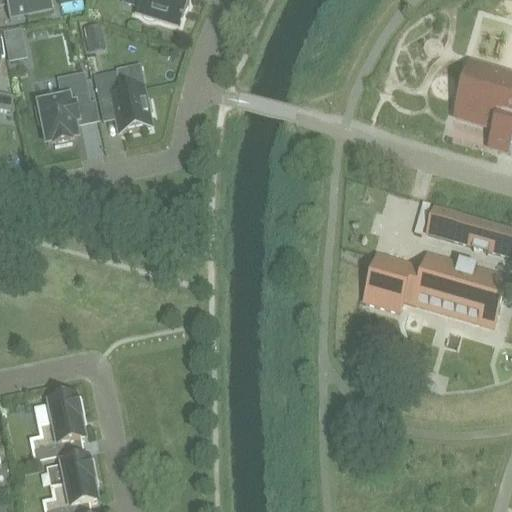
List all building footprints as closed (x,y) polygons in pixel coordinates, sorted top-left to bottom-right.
[(9,22),(53,13),(53,15),(54,14),(51,0),(0,0),(0,9),(7,8),(9,22)] [(141,0),(137,15),(179,28),(183,14),(187,11),(189,6),(187,1),(187,0),(141,0)] [(84,31),(89,56),(106,53),(101,28),(84,31)] [(489,150),(511,156),(511,79),(470,67),(454,120),(495,132),(489,150)] [(116,76),(93,80),(100,116),(115,113),(119,137),(149,131),(147,118),(151,117),(148,103),(144,104),(141,91),(131,94),(129,85),(118,87),(116,76)] [(40,111),(36,112),(39,129),(44,128),(48,148),(54,147),(55,151),(72,147),(72,143),(77,142),(74,128),(80,126),(77,110),(91,107),(85,77),(58,83),(62,104),(40,109),(40,111)] [(486,253),(485,256),(487,257),(488,254),(511,261),(511,234),(435,212),(428,237),(442,241),(473,250),(472,253),(474,253),(475,250),(486,253)] [(374,273),(405,282),(407,275),(404,274),(407,265),(379,257),(374,273)] [(407,275),(405,282),(410,284),(404,305),(468,323),(469,319),(480,322),(479,327),(494,331),(508,283),(429,260),(425,270),(407,265),(404,274),(407,275)] [(410,284),(405,282),(374,273),(365,306),(377,309),(376,312),(400,319),(404,305),(410,284)] [(42,443),(31,445),(36,467),(60,462),(57,450),(85,444),(80,420),(83,419),(80,404),(76,404),(76,402),(73,403),(72,399),(57,403),(58,406),(50,408),(54,428),(39,431),(42,443)] [(88,464),(62,470),(68,489),(67,490),(52,492),(55,504),(43,506),(44,511),(68,511),(69,511),(97,506),(93,484),(97,483),(93,466),(89,467),(88,464)]
